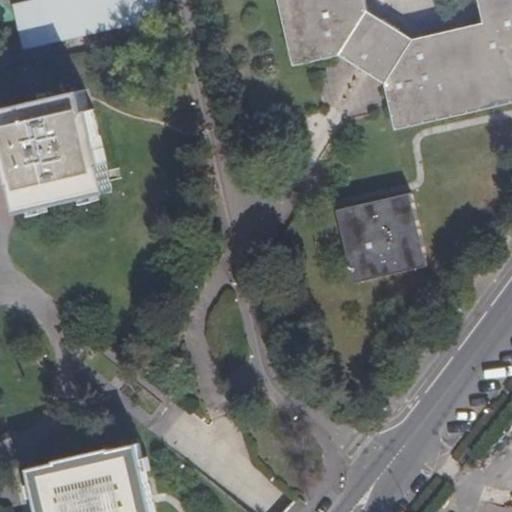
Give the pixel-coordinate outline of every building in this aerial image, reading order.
[(165,0),(34,0),(19,3),(30,49),(169,16),(165,0)] [(511,0),(276,0),(293,68),(343,58),(386,84),(395,132),(511,104),(511,0)] [(84,92),(6,109),(8,115),(9,124),(5,124),(17,185),(19,184),(25,210),(110,193),(104,166),(100,167),(84,92)] [(1,110),(5,124),(9,124),(8,115),(6,109),(1,110)] [(19,184),(17,185),(13,185),(19,211),(25,210),(19,184)] [(427,266),(411,192),(338,207),(354,282),(427,266)] [(36,511),(151,511),(131,435),(111,440),(104,441),(106,448),(53,460),(52,456),(30,462),(24,463),(36,511)]
